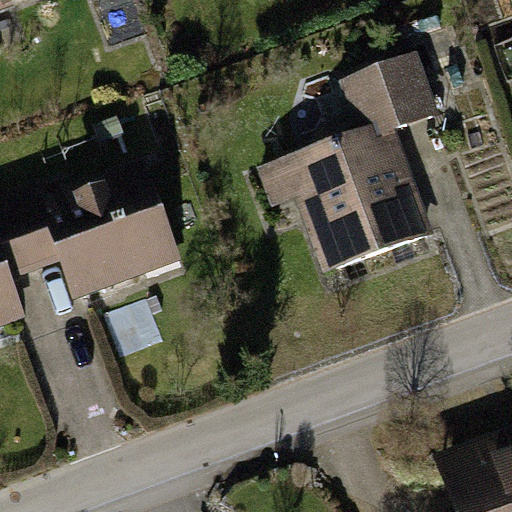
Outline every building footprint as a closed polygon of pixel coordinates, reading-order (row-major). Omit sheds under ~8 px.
[(0,0),(0,14),(37,0),(0,0)] [(297,203),(320,278),(433,244),(399,130),(436,118),(418,60),(339,84),(345,102),(334,105),(345,143),(256,170),(269,211),(297,203)] [(62,268),(76,304),(181,264),(143,165),(38,205),(62,268)] [(0,261),(10,287),(62,268),(38,205),(30,184),(0,195),(0,261)] [(0,336),(12,332),(25,327),(10,287),(0,261),(0,336)] [(511,511),(511,427),(430,458),(450,511),(511,511)]
